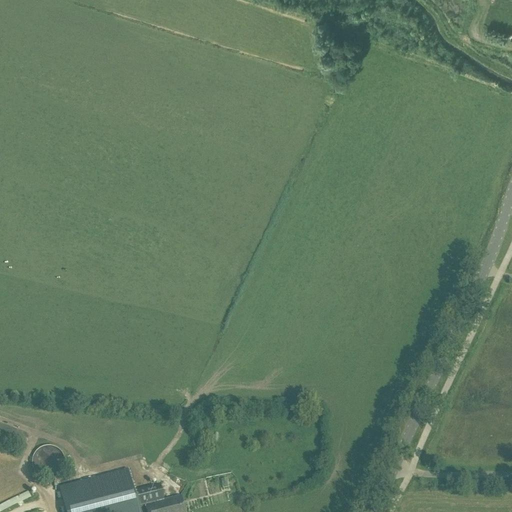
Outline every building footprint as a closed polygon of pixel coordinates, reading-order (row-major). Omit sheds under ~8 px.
[(39,444),(31,465),(54,473),(60,456),(48,451),(49,448),(39,444)] [(140,511),(139,507),(135,491),(130,469),(58,488),(63,511),(140,511)] [(180,488),(183,476),(166,472),(163,483),(180,488)] [(227,484),(237,484),(236,475),(227,476),(227,484)] [(161,484),(135,491),(139,507),(144,506),(144,505),(165,500),(161,484)] [(26,490),(0,502),(0,510),(29,496),(26,490)] [(144,505),(144,506),(145,511),(184,511),(180,496),(165,500),(144,505)]
